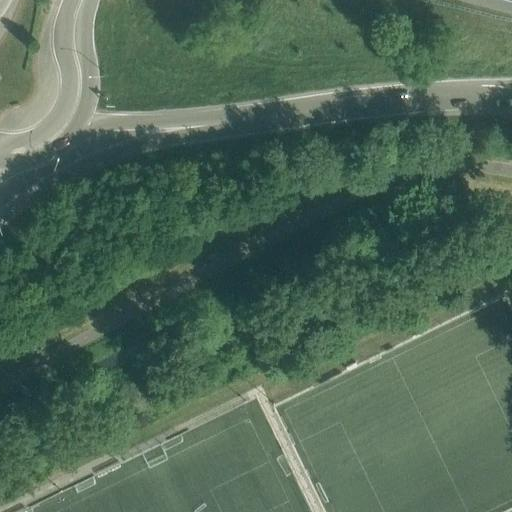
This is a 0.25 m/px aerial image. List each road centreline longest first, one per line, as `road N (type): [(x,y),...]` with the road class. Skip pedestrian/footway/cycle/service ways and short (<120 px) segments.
road 1 (motorway): [(238,130),(404,105),(511,102)]
road 2 (motorway): [(0,220),(48,184),(111,154),(238,130)]
road 3 (secondary): [(0,147),(46,131),(63,113),(70,85),(62,35),(71,0)]
road 4 (motorway): [(79,126),(238,130)]
road 5 (secondary): [(79,126),(90,87),(82,29),(88,0)]
